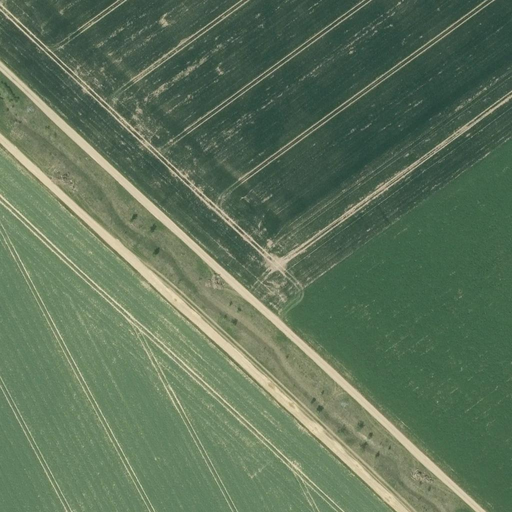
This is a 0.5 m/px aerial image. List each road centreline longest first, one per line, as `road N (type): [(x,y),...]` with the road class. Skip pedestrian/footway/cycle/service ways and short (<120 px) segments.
road 1 (track): [(0,67),(475,511)]
road 2 (track): [(0,134),(398,511)]
